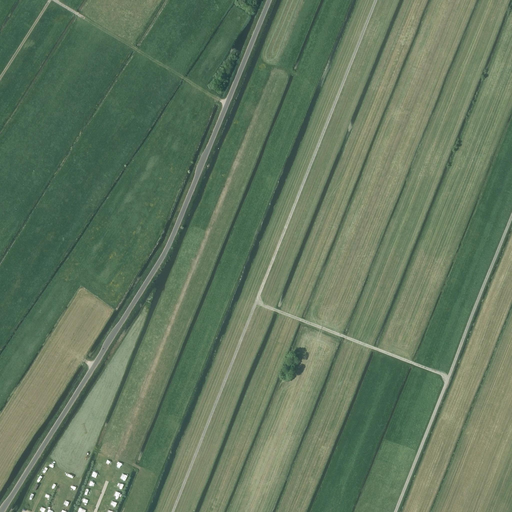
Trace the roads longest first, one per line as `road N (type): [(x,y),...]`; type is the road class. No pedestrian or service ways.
road 1 (unclassified): [(0,511),(164,255),(269,0)]
road 2 (track): [(173,511),(375,0)]
road 3 (track): [(256,301),(447,376),(511,213)]
road 4 (track): [(55,0),(227,105)]
road 5 (track): [(447,376),(395,511)]
